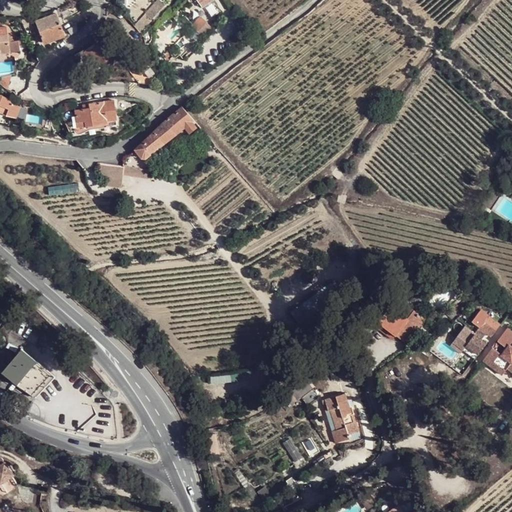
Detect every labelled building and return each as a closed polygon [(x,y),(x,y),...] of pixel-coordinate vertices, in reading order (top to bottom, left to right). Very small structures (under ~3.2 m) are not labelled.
[(42,40),(63,33),(59,23),(56,13),(35,20),(42,40)] [(134,25),(140,32),(151,20),(147,16),(144,14),(134,25)] [(22,21),(25,27),(31,24),(29,18),(22,21)] [(208,26),(201,18),(194,25),(201,33),(208,26)] [(25,27),(27,33),(34,30),(31,24),(25,27)] [(0,53),(10,52),(15,51),(20,50),(18,40),(8,41),(7,27),(0,28),(0,53)] [(65,36),(63,33),(42,40),(44,43),(65,36)] [(104,61),(113,56),(104,40),(84,50),(83,49),(74,55),(79,63),(88,58),(94,67),(104,61)] [(148,76),(154,72),(149,67),(148,67),(136,52),(127,58),(140,73),(144,71),(148,76)] [(0,84),(2,86),(8,88),(11,76),(8,75),(0,77),(0,84)] [(16,117),(20,106),(12,102),(13,100),(0,94),(0,112),(6,115),(16,117)] [(89,107),(83,108),(75,110),(77,126),(106,122),(106,119),(116,118),(115,109),(113,99),(88,103),(89,107)] [(189,132),(198,125),(182,107),(181,106),(163,121),(134,149),(141,158),(143,158),(145,158),(150,155),(165,142),(185,127),(189,132)] [(200,135),(204,131),(201,128),(192,135),(195,139),(200,135)] [(123,167),(100,164),(98,176),(106,177),(106,186),(121,188),(123,175),(123,167)] [(387,312),(379,323),(395,335),(406,343),(425,318),(407,304),(399,314),(391,308),(387,305),(383,310),(387,312)] [(453,309),(460,316),(467,309),(462,305),(460,307),(457,305),(453,309)] [(435,311),(427,320),(433,325),(441,316),(435,311)] [(501,324),(490,315),(480,326),(484,329),(479,335),(475,332),(463,348),(475,358),(487,342),(482,337),(487,331),(493,336),(501,324)] [(511,330),(508,327),(498,340),(506,347),(501,352),(493,347),(483,359),(492,367),(501,375),(507,368),(511,372),(511,344),(510,343),(511,340),(511,330)] [(17,354),(3,372),(18,384),(35,397),(55,376),(22,349),(20,351),(17,354)] [(346,393),(325,399),(328,410),(330,410),(334,425),(334,431),(331,432),(335,443),(349,438),(348,434),(359,431),(354,414),(352,414),(346,393)] [(330,451),(317,459),(319,463),(323,461),(325,463),(332,459),(330,457),(333,455),(330,451)] [(0,482),(1,484),(3,483),(13,476),(15,475),(6,462),(5,463),(2,459),(0,458),(0,482)] [(13,476),(3,483),(9,492),(19,485),(13,476)] [(261,500),(256,493),(251,497),(256,503),(261,500)]
